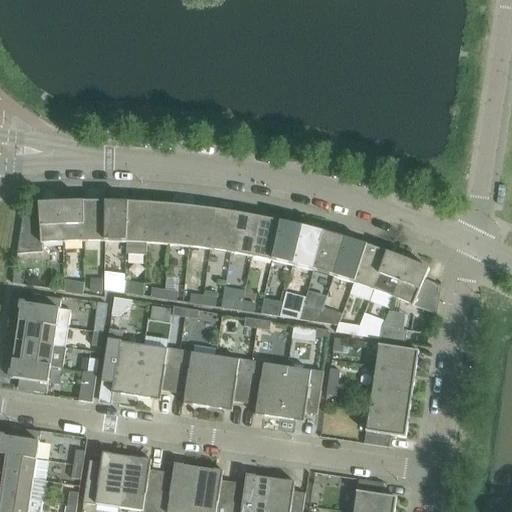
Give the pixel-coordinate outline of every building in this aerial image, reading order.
[(84,202),(62,203),(63,243),(84,242),(84,202)] [(84,242),(105,242),(106,202),(84,202),(84,242)] [(128,203),(106,202),(105,242),(126,243),(128,203)] [(43,244),(63,243),(62,203),(39,204),(40,215),(25,216),(25,214),(24,213),(17,255),(43,253),(43,244)] [(147,244),(150,204),(128,203),(126,243),(127,243),(126,254),(146,256),(147,244)] [(172,206),(150,204),(147,244),(168,246),(172,206)] [(194,208),(172,206),(168,246),(189,248),(194,208)] [(189,248),(210,250),(216,211),(194,208),(189,248)] [(238,214),(216,211),(210,250),(231,254),(238,214)] [(231,254),(252,257),(260,218),(238,214),(231,254)] [(282,222),(260,218),(252,257),(273,262),(282,222)] [(273,262),(293,266),(303,227),(282,222),(273,262)] [(325,233),(303,227),(293,266),(314,272),(325,233)] [(314,272),(334,278),(346,239),(325,233),(314,272)] [(367,246),(346,239),(334,278),(354,284),(367,246)] [(388,253),(367,246),(354,284),(374,291),(388,253)] [(374,291),(394,298),(409,261),(388,253),(374,291)] [(429,269),(409,261),(394,298),(437,316),(442,283),(441,283),(440,286),(435,284),(425,280),(429,269)] [(25,271),(15,270),(13,284),(23,286),(25,271)] [(125,276),(105,273),(105,291),(111,292),(124,294),(126,282),(125,282),(125,276)] [(90,279),(90,292),(103,292),(103,280),(90,279)] [(65,292),(83,295),(83,294),(85,284),(67,281),(65,292)] [(126,282),(124,294),(144,297),(145,285),(126,282)] [(151,298),(164,300),(165,291),(152,289),(151,298)] [(165,291),(164,300),(176,302),(178,293),(165,291)] [(189,304),(202,306),(204,297),(191,295),(189,304)] [(22,304),(19,321),(69,329),(71,312),(60,310),(61,300),(39,297),(34,296),(33,306),(22,304)] [(204,297),(202,306),(215,308),(217,299),(204,297)] [(131,306),(132,301),(114,299),(112,317),(116,317),(131,306)] [(280,318),(282,309),(283,303),(264,300),(262,315),(280,318)] [(228,310),(241,312),(243,303),(230,301),(228,310)] [(243,303),(241,312),(254,314),(256,305),(243,303)] [(282,309),(280,318),(300,321),(303,308),(283,303),(282,309)] [(172,317),(185,318),(186,310),(173,308),(172,317)] [(303,308),(300,321),(320,324),(322,315),(322,314),(303,308)] [(322,315),(320,324),(337,326),(339,326),(343,315),(324,309),(322,314),(322,315)] [(199,312),(186,310),(185,318),(198,320),(199,312)] [(103,334),(106,319),(96,318),(94,333),(103,334)] [(244,327),(257,329),(258,321),(245,319),(244,327)] [(18,331),(16,342),(21,342),(66,349),(69,329),(19,321),(18,331)] [(271,322),(258,321),(257,329),(269,331),(271,322)] [(336,333),(358,337),(359,328),(346,326),(346,328),(339,326),(337,326),(336,333)] [(382,327),(380,340),(405,344),(407,332),(407,331),(382,327)] [(113,385),(112,393),(112,394),(121,396),(121,395),(136,398),(144,346),(122,342),(124,330),(110,328),(102,383),(113,385)] [(372,330),(359,328),(358,337),(371,339),(372,330)] [(315,338),(329,340),(330,332),(317,329),(315,338)] [(101,348),(103,334),(94,333),(92,346),(101,348)] [(335,339),(333,352),(342,354),(344,341),(335,339)] [(66,349),(21,342),(16,342),(15,352),(13,362),(51,368),(63,369),(66,349)] [(180,351),(144,346),(136,398),(151,400),(160,402),(162,392),(173,394),(180,351)] [(416,374),(419,352),(379,346),(379,347),(376,368),(416,374)] [(185,395),(184,404),(184,405),(193,407),(193,406),(208,408),(216,356),(180,351),(173,394),(185,395)] [(252,362),(216,356),(208,408),(223,411),(231,412),(232,413),(233,411),(234,403),(245,405),(252,362)] [(90,360),(88,373),(97,375),(99,361),(90,360)] [(51,368),(13,362),(11,379),(22,381),(20,390),(24,391),(46,394),(47,395),(51,368)] [(257,406),(256,415),(255,416),(265,418),(265,417),(280,419),(288,367),(252,362),(245,405),(257,406)] [(324,373),(288,367),(280,419),(295,422),(304,424),(306,414),(317,416),(324,373)] [(412,395),(416,374),(376,368),(373,389),(412,395)] [(331,370),(329,383),(338,384),(340,371),(331,370)] [(92,404),(97,375),(88,373),(88,374),(83,374),(79,402),(92,404)] [(336,397),(338,384),(329,383),(327,396),(336,397)] [(409,417),(412,395),(373,389),(369,411),(409,417)] [(369,411),(364,445),(392,449),(392,448),(389,447),(391,436),(406,439),(409,417),(369,411)] [(2,437),(0,447),(0,454),(37,460),(41,433),(19,430),(14,429),(13,439),(2,437)] [(85,452),(76,451),(74,465),(83,467),(85,452)] [(0,454),(0,475),(34,480),(45,482),(48,462),(37,460),(0,454)] [(112,455),(104,454),(103,454),(101,464),(90,462),(83,505),(119,510),(127,458),(112,456),(112,455)] [(150,471),(151,462),(152,461),(142,460),(127,458),(119,510),(132,511),(155,511),(162,473),(150,471)] [(81,481),(83,467),(74,465),(72,479),(81,481)] [(173,474),(162,473),(155,511),(192,511),(199,469),(184,467),(184,466),(183,466),(175,465),(173,474)] [(214,471),(199,469),(192,511),(229,511),(233,484),(222,482),(223,472),(214,471)] [(0,475),(0,495),(31,501),(34,480),(0,475)] [(229,511),(265,511),(271,480),(256,478),(256,477),(246,476),(245,485),(233,484),(229,511)] [(286,482),(271,480),(265,511),(302,511),(305,495),(294,493),(295,483),(286,481),(286,482)] [(386,486),(386,484),(359,480),(354,511),(394,511),(397,498),(382,496),(384,485),(386,486)] [(70,493),(68,506),(77,507),(79,494),(70,493)] [(0,495),(0,511),(40,511),(42,502),(31,501),(0,495)]
